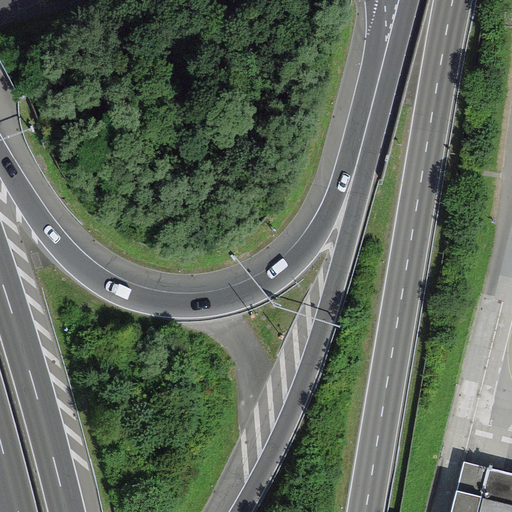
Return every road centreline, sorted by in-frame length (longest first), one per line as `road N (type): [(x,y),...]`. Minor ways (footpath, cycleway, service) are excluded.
road 1 (motorway): [(377,41),(341,181),(320,229),(281,275),(220,301),(159,303),(110,288),(55,241),(0,155)]
road 2 (motorway): [(365,511),(453,0)]
road 3 (motorway): [(395,49),(323,325),(296,403),(241,511)]
road 4 (unknown): [(511,268),(498,274),(438,511)]
road 5 (motorway): [(65,511),(0,275)]
